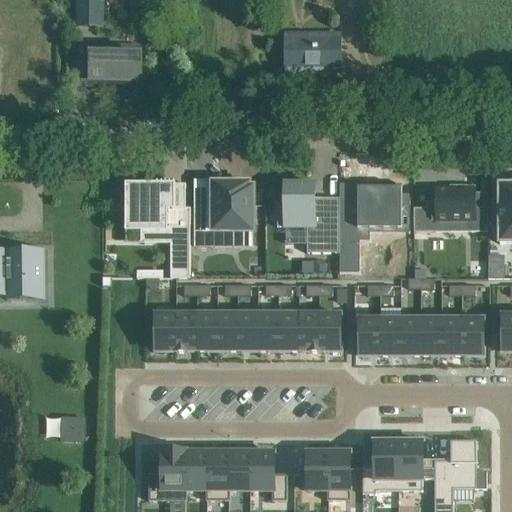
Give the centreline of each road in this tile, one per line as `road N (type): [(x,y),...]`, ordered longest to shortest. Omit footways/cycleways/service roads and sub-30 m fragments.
road 1 (unclassified): [(0,136),(511,131)]
road 2 (residential): [(354,397),(338,428),(139,432),(126,416),(127,386),(140,377),(337,377)]
road 3 (residential): [(354,397),(507,396)]
